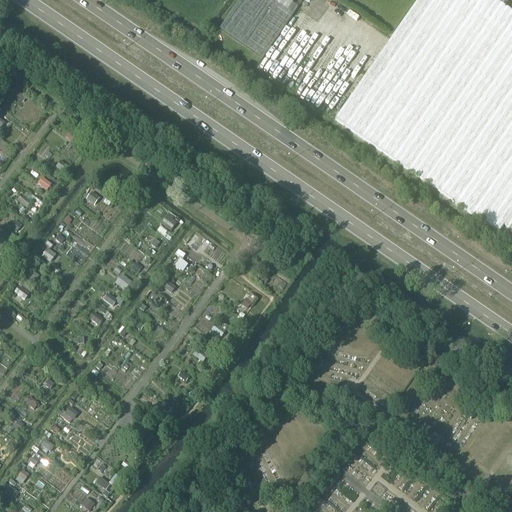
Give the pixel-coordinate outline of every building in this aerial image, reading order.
[(239,0),(219,31),(261,60),(296,8),(292,5),(294,2),(290,0),(239,0)] [(511,13),(492,0),(417,0),(334,121),(498,234),(503,226),(505,228),(506,227),(511,231),(511,13)] [(18,94),(15,99),(20,103),(23,98),(18,94)] [(64,139),(71,145),(76,139),(68,134),(64,139)] [(60,162),(56,167),(62,172),(66,167),(60,162)] [(37,185),(46,192),(50,186),(41,180),(37,185)] [(87,200),(95,206),(99,200),(91,194),(87,200)] [(23,198),(19,203),(27,209),(31,205),(23,198)] [(157,233),(165,239),(176,225),(168,218),(157,233)] [(10,228),(16,233),(20,228),(15,223),(10,228)] [(47,251),(41,258),(49,264),(55,257),(47,251)] [(181,261),(184,257),(179,253),(176,257),(181,261)] [(175,267),(184,274),(188,268),(179,262),(175,267)] [(31,272),(28,277),(34,282),(37,277),(31,272)] [(117,285),(125,291),(130,285),(121,279),(117,285)] [(165,282),(161,288),(170,295),(174,289),(165,282)] [(18,289),(14,294),(24,301),(28,296),(18,289)] [(103,301),(112,308),(115,303),(116,303),(115,302),(107,296),(103,301)] [(88,320),(98,327),(102,322),(93,315),(88,320)] [(133,325),(141,331),(145,326),(137,320),(133,325)] [(215,327),(211,332),(220,339),(224,333),(215,327)] [(197,352),(193,357),(202,364),(206,358),(197,352)] [(182,373),(178,379),(185,384),(189,378),(182,373)] [(53,386),(47,381),(43,386),(50,391),(53,386)] [(24,404),(33,411),(37,405),(28,399),(24,404)] [(65,415),(71,420),(75,414),(69,409),(65,415)] [(161,417),(166,421),(169,417),(164,413),(161,417)] [(15,429),(18,432),(23,427),(19,424),(15,429)] [(41,447),(49,453),(53,448),(45,442),(41,447)] [(19,477),(25,481),(28,477),(22,473),(19,477)] [(114,489),(120,481),(115,477),(108,485),(114,489)] [(95,485),(105,492),(109,486),(99,479),(95,485)] [(7,495),(3,500),(10,505),(14,500),(12,499),(12,498),(16,493),(9,488),(5,493),(7,495)] [(82,505),(80,507),(85,511),(89,511),(90,511),(94,506),(86,500),(82,505)] [(209,510),(211,511),(217,511),(222,507),(223,508),(223,507),(217,502),(216,502),(217,503),(210,510),(209,510)]
